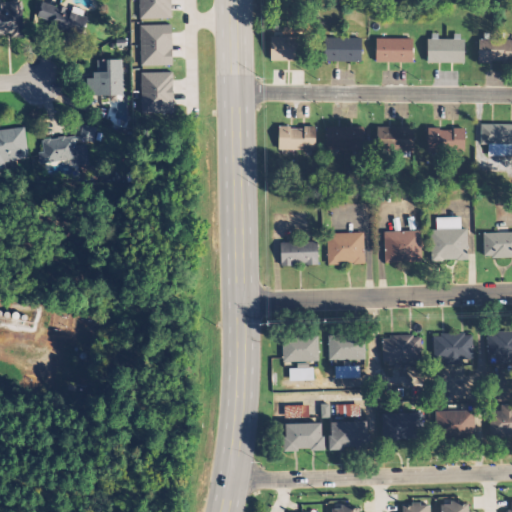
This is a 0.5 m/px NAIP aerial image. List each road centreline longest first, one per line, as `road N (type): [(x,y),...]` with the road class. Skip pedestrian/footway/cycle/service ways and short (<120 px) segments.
road 1 (secondary): [(232,0),(241,341),(222,511)]
road 2 (residential): [(229,479),(511,469)]
road 3 (residential): [(235,91),(511,94)]
road 4 (residential): [(511,292),(240,302)]
